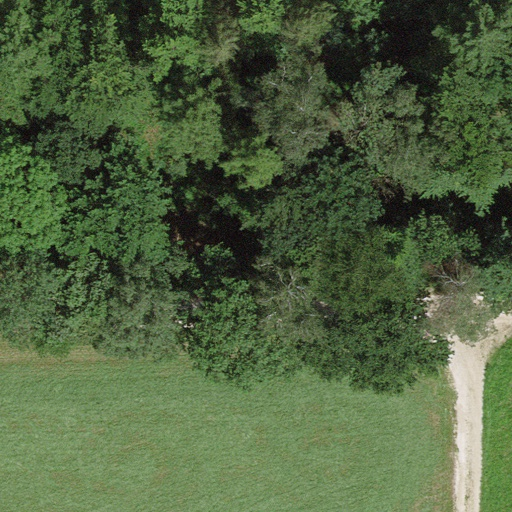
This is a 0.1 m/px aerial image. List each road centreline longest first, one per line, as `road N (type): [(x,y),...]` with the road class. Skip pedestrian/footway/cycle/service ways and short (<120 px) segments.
road 1 (track): [(511,314),(0,324)]
road 2 (track): [(460,511),(459,315)]
